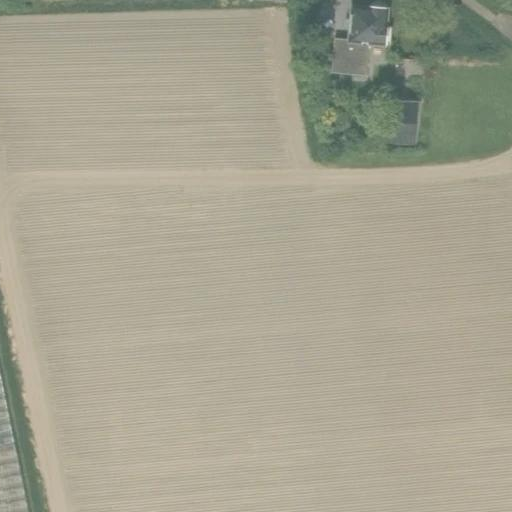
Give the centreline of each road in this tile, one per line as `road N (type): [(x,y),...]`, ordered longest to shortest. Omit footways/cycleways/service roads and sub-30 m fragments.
road 1 (track): [(511,155),(374,171),(18,169),(0,182)]
road 2 (track): [(0,244),(53,511)]
